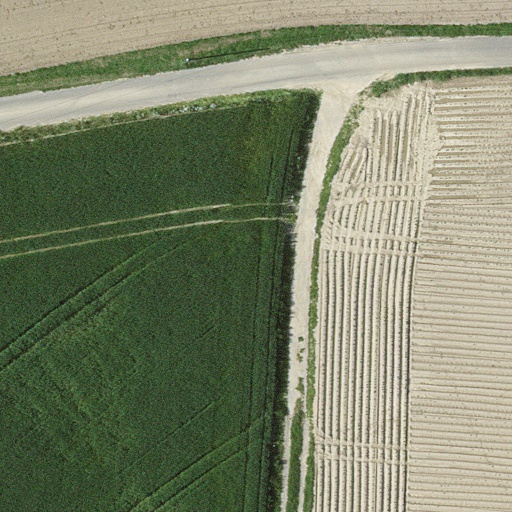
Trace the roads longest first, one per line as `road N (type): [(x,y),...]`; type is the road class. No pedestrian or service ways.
road 1 (residential): [(0,115),(347,63),(511,50)]
road 2 (track): [(347,63),(308,214),(290,511)]
